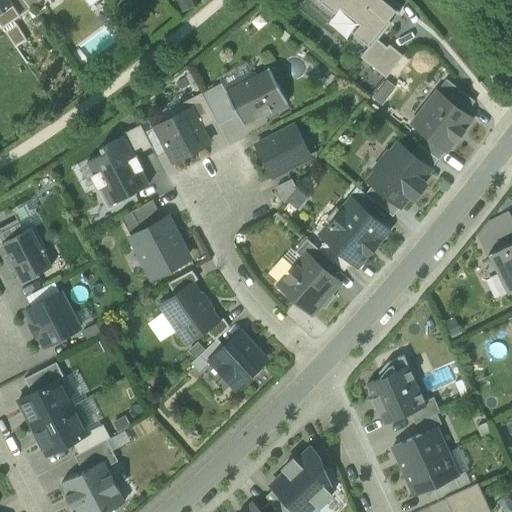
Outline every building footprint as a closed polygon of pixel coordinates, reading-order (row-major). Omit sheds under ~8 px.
[(0,0),(0,24),(2,28),(13,20),(18,17),(20,15),(9,0),(0,0)] [(31,9),(24,0),(9,0),(20,15),(18,17),(19,17),(31,9)] [(42,0),(24,0),(31,9),(42,0)] [(400,12),(384,0),(317,0),(335,14),(340,8),(360,24),(353,33),(369,47),(371,48),(378,40),(392,23),(389,20),(395,12),(399,14),(400,12)] [(13,20),(2,28),(5,32),(16,25),(13,20)] [(5,32),(15,48),(26,41),(16,25),(5,32)] [(404,56),(390,44),(387,47),(378,40),(371,48),(369,47),(361,57),(386,78),(404,56)] [(268,69),(227,91),(227,90),(226,91),(239,116),(244,126),(245,125),(245,124),(286,103),(286,104),(288,103),(269,68),(268,69)] [(475,101),(447,79),(437,92),(465,114),(475,101)] [(222,84),(202,94),(216,121),(218,126),(239,116),(226,91),(222,84)] [(465,114),(437,92),(412,123),(423,132),(428,136),(447,150),(455,140),(457,141),(465,130),(464,129),(472,119),(465,114)] [(201,93),(181,104),(184,111),(191,108),(202,128),(216,121),(202,94),(201,93)] [(161,107),(168,120),(184,111),(181,104),(177,98),(161,107)] [(168,120),(155,127),(168,151),(174,162),(210,144),(202,128),(191,108),(184,111),(168,120)] [(123,134),(124,136),(135,156),(137,155),(153,147),(145,132),(141,125),(123,134)] [(256,146),(272,177),(308,158),(307,156),(311,154),(296,125),(256,146)] [(168,151),(155,127),(145,132),(153,147),(158,157),(168,151)] [(88,162),(100,186),(110,205),(136,192),(150,184),(136,158),(138,157),(137,155),(135,156),(124,136),(100,149),(103,154),(88,162)] [(447,150),(428,136),(421,145),(439,160),(440,160),(447,150)] [(373,184),(401,207),(410,195),(414,198),(426,183),(422,180),(431,169),(411,154),(398,143),(389,154),(388,153),(375,168),(377,169),(368,180),(373,184)] [(411,154),(431,169),(439,160),(421,145),(419,144),(411,154)] [(374,201),(393,216),(401,207),(373,184),(366,194),(374,201)] [(137,195),(136,192),(110,205),(100,186),(97,188),(109,210),(137,195)] [(352,198),(367,211),(374,201),(366,194),(357,187),(349,196),(352,198)] [(352,262),(357,266),(389,229),(377,219),(367,211),(352,198),(321,235),(327,240),(352,262)] [(121,217),(127,228),(159,211),(153,200),(121,217)] [(162,218),(159,211),(127,228),(132,238),(133,238),(164,221),(162,218)] [(480,236),(489,253),(511,241),(511,219),(508,212),(491,221),(480,236)] [(13,268),(22,285),(39,276),(38,274),(53,266),(45,251),(46,250),(34,226),(24,231),(18,219),(0,228),(0,239),(3,245),(15,268),(13,268)] [(133,238),(153,276),(188,258),(168,219),(164,221),(133,238)] [(327,240),(319,249),(307,239),(296,251),(304,258),(307,255),(326,272),(334,263),(334,262),(344,271),(352,262),(327,240)] [(511,241),(489,253),(509,293),(511,291),(511,241)] [(280,285),(312,312),(320,303),(325,308),(336,296),(330,291),(338,282),(326,272),(307,255),(304,258),(280,285)] [(170,281),(179,293),(192,283),(198,279),(191,270),(170,281)] [(178,333),(185,344),(188,342),(205,331),(218,322),(210,309),(212,308),(203,294),(200,296),(192,283),(179,293),(162,304),(181,331),(178,333)] [(26,310),(46,347),(79,329),(60,292),(26,310)] [(218,322),(205,331),(212,342),(218,339),(231,326),(224,317),(218,322)] [(212,360),(236,386),(265,359),(241,333),(226,347),(212,360)] [(191,363),(199,372),(212,360),(226,347),(218,339),(191,363)] [(404,355),(387,362),(389,367),(379,372),(381,378),(371,382),(367,384),(385,424),(410,412),(427,405),(425,401),(404,355)] [(50,366),(57,380),(59,379),(60,380),(64,377),(57,362),(50,366)] [(25,379),(32,393),(57,380),(50,366),(25,379)] [(19,400),(32,426),(73,405),(60,380),(59,379),(57,380),(32,393),(19,400)] [(427,405),(410,412),(415,423),(437,413),(441,412),(434,397),(425,401),(427,405)] [(87,432),(73,405),(32,426),(47,454),(72,441),(88,433),(87,432)] [(437,413),(415,423),(420,434),(436,427),(442,424),(437,413)] [(72,441),(78,454),(79,454),(107,439),(107,440),(111,438),(103,424),(87,432),(88,433),(72,441)] [(393,447),(404,472),(448,452),(436,427),(420,434),(393,447)] [(118,461),(107,440),(107,439),(79,454),(78,454),(75,456),(83,471),(104,460),(108,466),(118,461)] [(333,464),(323,443),(314,451),(319,456),(324,468),(333,464)] [(311,447),(296,461),(294,458),(283,468),(286,471),(271,485),(274,488),(296,511),(307,511),(317,504),(320,507),(333,495),(330,492),(332,489),(324,468),(319,456),(314,451),(311,447)] [(448,452),(404,472),(414,495),(433,486),(458,475),(448,452)] [(62,482),(77,511),(106,511),(126,502),(108,466),(104,460),(83,471),(62,482)] [(458,475),(433,486),(438,497),(471,483),(466,472),(458,475)] [(445,497),(451,511),(491,511),(478,482),(445,497)] [(296,511),(274,488),(266,496),(270,501),(280,511),(296,511)] [(280,511),(270,501),(259,511),(260,511),(280,511)] [(260,511),(259,511),(252,503),(244,511),(243,511),(260,511)]
